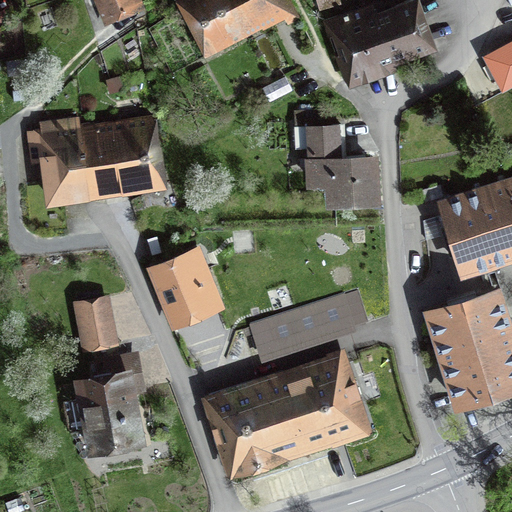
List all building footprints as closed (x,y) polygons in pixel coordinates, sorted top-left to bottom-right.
[(101,0),(108,13),(135,0),(101,0)] [(189,0),(209,40),(287,2),(285,0),(189,0)] [(360,7),(326,19),(346,76),(428,48),(414,5),(365,21),(360,7)] [(511,45),(501,52),(511,73),(511,45)] [(312,200),(373,197),(371,159),(343,160),(341,123),(327,124),(327,109),(294,111),(295,146),(309,146),(312,200)] [(93,185),(85,127),(83,115),(38,122),(49,197),(86,192),(85,186),(93,185)] [(85,127),(93,185),(164,175),(156,117),(85,127)] [(463,273),(511,257),(511,180),(441,203),(463,273)] [(440,183),(422,187),(425,198),(443,194),(440,183)] [(150,268),(171,319),(218,299),(197,248),(150,268)] [(511,336),(496,288),(429,310),(461,407),(511,390),(511,336)] [(343,292),(250,321),(262,357),(355,328),(343,292)] [(107,298),(79,303),(88,348),(116,343),(107,298)] [(153,437),(143,356),(81,363),(90,444),(153,437)] [(348,361),(207,407),(226,464),(366,418),(348,361)]
